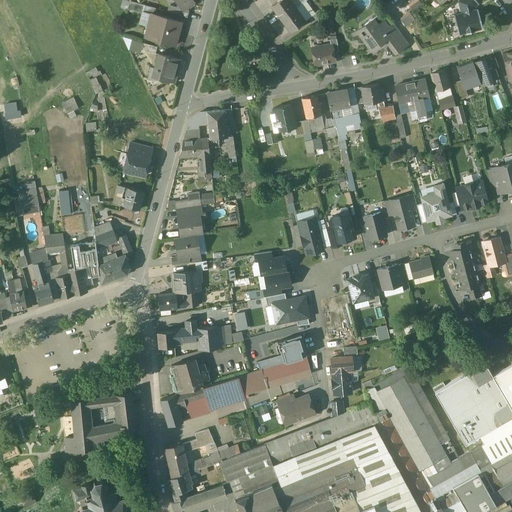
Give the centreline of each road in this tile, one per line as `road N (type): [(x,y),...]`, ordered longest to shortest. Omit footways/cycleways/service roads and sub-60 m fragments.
road 1 (residential): [(439,238),(312,272),(324,393)]
road 2 (residential): [(292,91),(511,39)]
road 3 (residential): [(131,295),(141,310),(160,511)]
road 4 (residential): [(183,105),(131,295)]
road 5 (residential): [(131,295),(0,334)]
road 6 (residential): [(511,344),(484,335),(470,316),(439,238)]
